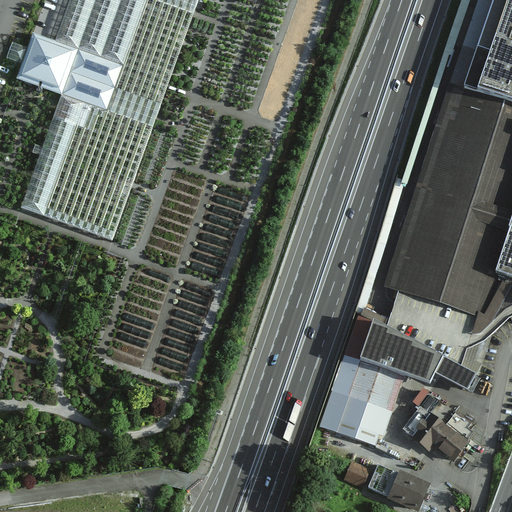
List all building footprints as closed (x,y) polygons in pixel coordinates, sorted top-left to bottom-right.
[(199,0),(45,0),(16,81),(61,97),(20,210),(111,243),(199,0)] [(466,91),(511,106),(511,0),(479,0),(463,48),(479,53),(466,91)] [(511,106),(466,91),(449,86),(385,290),(399,294),(389,323),(365,312),(363,318),(357,316),(318,426),(327,428),(328,420),(383,439),(413,353),(442,368),(445,362),(479,379),(497,322),(511,294),(511,106)] [(414,406),(423,412),(409,431),(413,434),(409,439),(430,455),(434,450),(455,465),(470,446),(467,443),(475,435),(468,429),(472,424),(424,392),(414,406)] [(364,489),(372,471),(353,464),(346,482),(364,489)] [(387,503),(409,511),(420,511),(430,488),(399,475),(387,503)]
